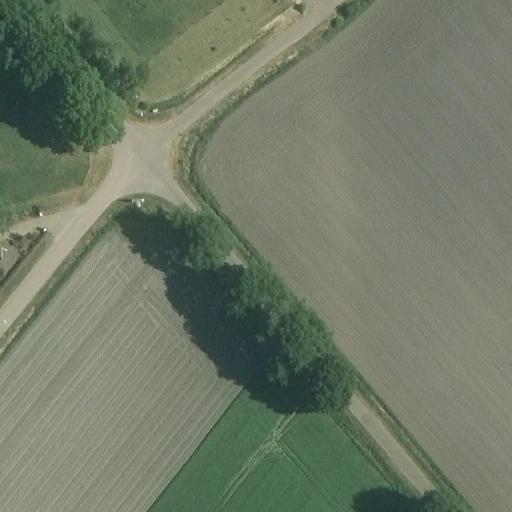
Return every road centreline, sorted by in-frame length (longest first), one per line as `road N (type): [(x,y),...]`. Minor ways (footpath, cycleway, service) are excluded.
road 1 (unclassified): [(445,511),(140,158)]
road 2 (unclassified): [(140,158),(324,9)]
road 3 (unclassified): [(0,325),(140,158)]
road 4 (unclassified): [(140,158),(0,4)]
